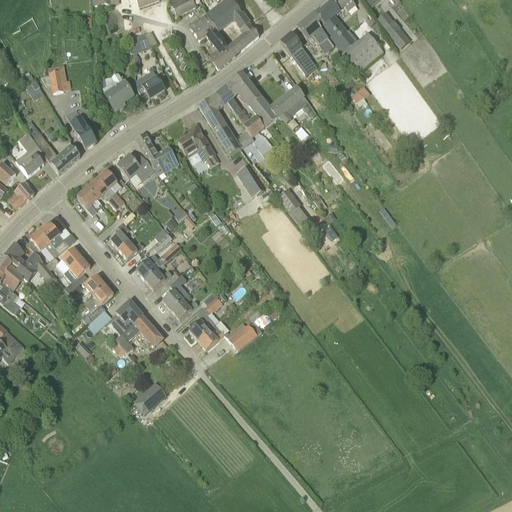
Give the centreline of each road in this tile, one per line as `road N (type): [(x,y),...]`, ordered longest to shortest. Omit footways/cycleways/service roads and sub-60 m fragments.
road 1 (tertiary): [(50,196),(231,72),(319,0)]
road 2 (residential): [(212,388),(50,196)]
road 3 (track): [(511,414),(323,511)]
road 4 (unclassified): [(318,511),(212,388)]
road 5 (track): [(0,31),(88,163)]
